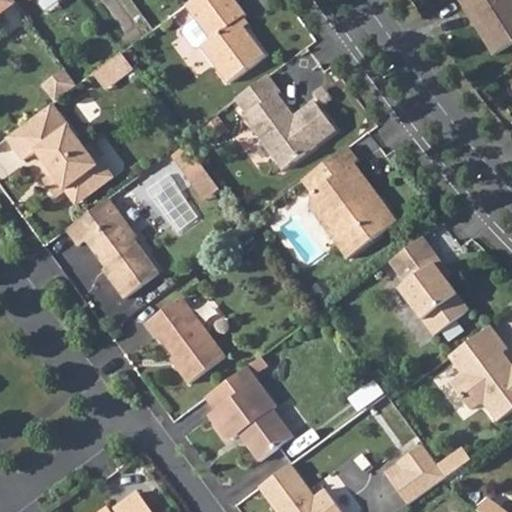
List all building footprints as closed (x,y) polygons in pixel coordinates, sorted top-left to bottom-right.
[(17,3),(15,0),(0,0),(0,18),(2,17),(0,15),(17,3)] [(224,0),(194,0),(179,12),(189,25),(204,46),(193,53),(220,89),(258,61),(237,33),(232,26),(236,23),(240,20),(224,0)] [(511,43),(511,0),(460,0),(494,54),(511,43)] [(236,23),(232,26),(237,33),(241,30),(236,23)] [(204,46),(189,25),(178,32),(177,39),(187,53),(193,53),(204,46)] [(122,53),(95,73),(107,90),(134,69),(122,53)] [(46,79),(53,98),(79,89),(72,70),(46,79)] [(100,95),(107,90),(95,73),(87,79),(100,95)] [(316,100),(296,115),(280,94),(283,92),(270,74),(237,99),(249,115),(246,117),(285,169),(318,145),(317,144),(338,129),(316,100)] [(53,105),(9,138),(25,161),(38,151),(45,161),(55,174),(51,178),(45,182),(57,198),(67,191),(72,187),(83,201),(102,187),(91,173),(104,164),(89,144),(84,147),(53,105)] [(350,146),(304,180),(315,195),(325,188),(333,199),(334,214),(344,228),(332,237),(349,260),(400,223),(379,195),(371,194),(365,186),(370,182),(356,164),(360,161),(350,146)] [(45,161),(41,164),(51,178),(55,174),(45,161)] [(104,164),(91,173),(102,187),(114,178),(104,164)] [(371,194),(379,195),(370,182),(365,186),(371,194)] [(72,187),(67,191),(78,205),(83,201),(72,187)] [(315,195),(306,201),(332,237),(344,228),(334,214),(333,199),(325,188),(315,195)] [(112,198),(69,230),(81,247),(89,241),(100,256),(107,257),(113,265),(108,268),(106,270),(127,299),(163,272),(137,238),(140,236),(112,198)] [(442,261),(425,237),(391,262),(408,284),(402,289),(436,336),(471,310),(448,279),(437,264),(442,261)] [(107,257),(100,256),(108,268),(113,265),(107,257)] [(442,261),(437,264),(448,279),(453,275),(442,261)] [(184,297),(147,324),(158,338),(160,336),(184,368),(181,370),(191,384),(228,356),(184,297)] [(208,322),(221,313),(211,299),(198,308),(208,322)] [(492,326),(451,357),(464,374),(453,383),(472,409),(480,404),(486,404),(499,422),(511,412),(511,362),(505,353),(510,349),(492,326)] [(249,367),(208,397),(217,411),(211,415),(227,437),(235,438),(242,434),(262,461),(296,436),(275,409),(279,406),(249,367)] [(385,394),(376,382),(354,399),(363,411),(385,394)] [(441,465),(425,444),(400,462),(404,469),(392,478),(411,505),(450,477),(441,465)] [(441,465),(450,477),(474,460),(465,448),(441,465)] [(294,464),(262,488),(279,511),(344,511),(328,489),(318,497),(294,464)] [(112,511),(109,507),(102,511),(153,511),(140,493),(113,511),(112,511)] [(483,511),(511,511),(490,496),(480,510),(483,511)]
